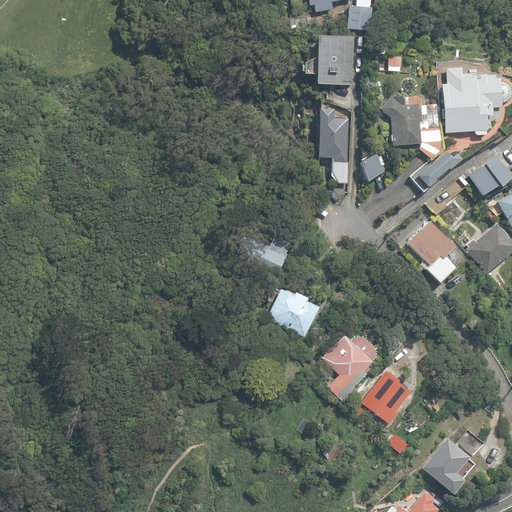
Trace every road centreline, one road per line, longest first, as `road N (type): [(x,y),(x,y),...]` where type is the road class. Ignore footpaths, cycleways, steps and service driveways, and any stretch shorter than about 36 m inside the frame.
road 1 (residential): [(511,407),(470,341),(369,235)]
road 2 (residential): [(511,136),(369,235)]
